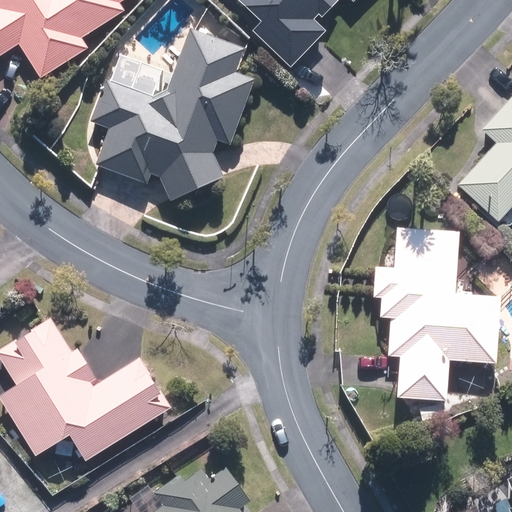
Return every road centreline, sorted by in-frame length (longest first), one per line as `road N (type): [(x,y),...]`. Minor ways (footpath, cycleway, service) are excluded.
road 1 (residential): [(277,319),(286,256),(315,189),(482,0)]
road 2 (residential): [(277,319),(145,282),(92,256),(0,188)]
road 3 (residential): [(342,511),(282,380),(277,319)]
